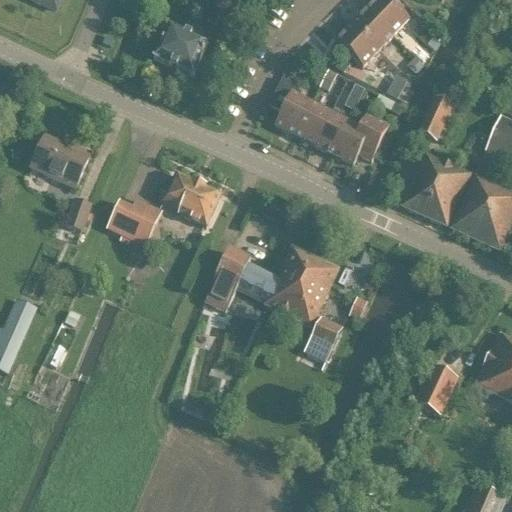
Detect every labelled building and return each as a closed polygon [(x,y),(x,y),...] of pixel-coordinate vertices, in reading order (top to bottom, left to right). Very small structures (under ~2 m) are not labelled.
[(28,0),(28,1),(63,17),(70,0),(28,0)] [(272,8),(275,0),(266,0),(264,5),(272,8)] [(374,16),(401,42),(416,27),(390,0),(374,16)] [(429,0),(450,8),(453,0),(429,0)] [(401,42),(374,16),(360,30),(386,57),(401,42)] [(215,29),(224,34),(230,21),(221,17),(215,29)] [(430,28),(421,37),(443,58),(449,46),(430,28)] [(386,57),(360,30),(344,46),(371,73),(386,57)] [(213,53),(203,48),(209,35),(201,32),(196,44),(174,34),(159,67),(198,86),(213,53)] [(302,61),(295,74),(307,80),(314,67),(302,61)] [(423,63),(414,72),(424,81),(432,72),(423,63)] [(336,76),(327,93),(336,98),(345,81),(336,76)] [(313,108),(304,91),(290,84),(278,111),(289,116),(281,133),(302,143),(318,110),(313,108)] [(363,91),(357,102),(367,107),(372,96),(363,91)] [(386,101),(383,108),(399,117),(402,110),(386,101)] [(463,114),(445,105),(428,141),(446,149),(463,114)] [(302,143),(322,153),(338,120),(318,110),(302,143)] [(342,162),(358,130),(338,120),(322,153),(342,162)] [(480,183),(483,184),(504,193),(511,175),(511,124),(509,123),(480,183)] [(358,130),(342,162),(362,172),(366,163),(379,169),(396,135),(373,124),(368,135),(358,130)] [(83,196),(99,160),(79,152),(78,155),(53,144),(39,176),(83,196)] [(409,215),(453,235),(477,182),(433,162),(409,215)] [(211,234),(226,204),(183,182),(170,209),(185,216),(182,220),(211,234)] [(511,197),(504,193),(483,184),(459,238),(507,260),(511,248),(511,197)] [(74,235),(89,239),(98,212),(83,206),(74,235)] [(115,237),(152,254),(168,219),(144,207),(139,215),(128,209),(115,237)] [(222,287),(212,311),(232,320),(243,299),(271,312),(271,313),(281,317),(298,281),(304,284),(319,291),(322,292),(325,286),(337,291),(343,276),(298,255),(284,285),(255,272),(256,270),(245,265),(235,286),(224,281),(221,286),(222,287)] [(234,260),(224,281),(235,286),(245,265),(234,260)] [(298,281),(281,317),(316,334),(337,291),(325,286),(322,292),(319,291),(304,284),(298,281)] [(94,287),(90,294),(101,300),(105,292),(94,287)] [(0,351),(0,373),(16,381),(45,315),(25,306),(12,335),(8,334),(0,351)] [(367,325),(373,312),(364,308),(358,321),(367,325)] [(78,317),(73,329),(83,334),(89,322),(78,317)] [(331,324),(313,359),(333,369),(339,356),(350,334),(331,324)] [(511,341),(509,339),(482,393),(511,406),(511,341)] [(56,386),(71,361),(57,352),(41,377),(56,386)] [(422,411),(449,423),(466,385),(440,373),(422,411)] [(476,511),(509,511),(511,507),(511,505),(484,494),(476,511)]
